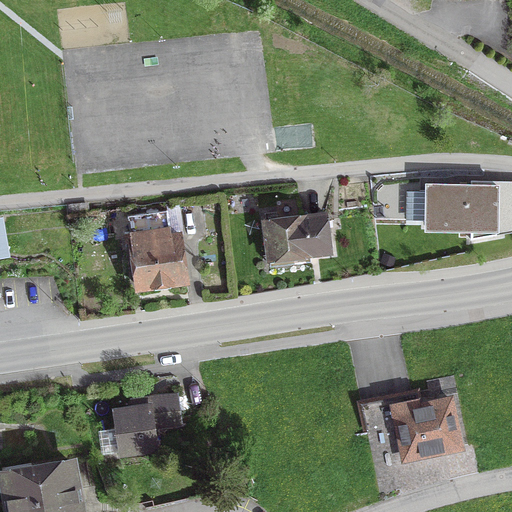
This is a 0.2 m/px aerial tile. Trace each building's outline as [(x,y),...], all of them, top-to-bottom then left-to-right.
[(493,184),(423,184),(423,224),(493,225),(493,184)] [(136,287),(184,280),(177,235),(168,236),(165,211),(126,217),(136,287)] [(307,254),(328,251),(323,214),(263,221),(268,259),(287,256),(288,264),(308,261),(307,254)] [(152,426),(179,423),(175,395),(141,400),(142,408),(113,412),(118,452),(154,447),(152,426)] [(415,401),(393,406),(404,458),(457,447),(448,400),(416,406),(415,401)] [(75,505),(68,462),(29,469),(30,475),(5,479),(10,511),(74,511),(73,505),(75,505)]
